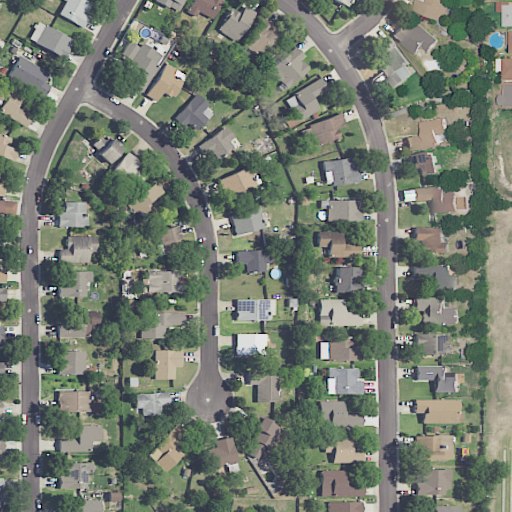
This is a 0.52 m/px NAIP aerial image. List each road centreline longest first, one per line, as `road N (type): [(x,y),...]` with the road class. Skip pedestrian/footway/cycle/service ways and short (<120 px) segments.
road 1 (residential): [(284,0),(347,66),(373,115),(387,169),(391,511)]
road 2 (residential): [(32,511),(34,194),(53,138),(131,0)]
road 3 (residential): [(81,89),(151,133),(196,194),(211,249),(213,403)]
